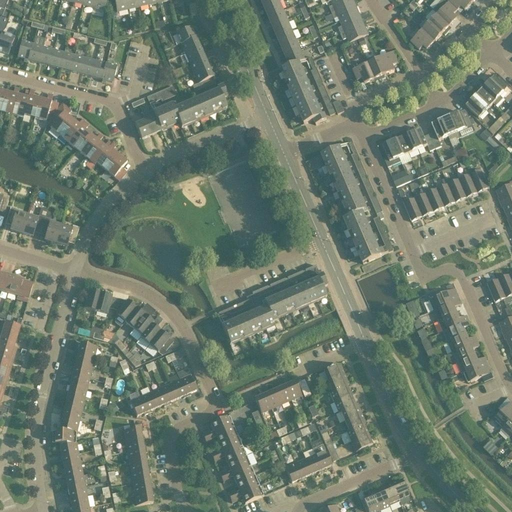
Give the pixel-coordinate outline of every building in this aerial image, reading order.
[(8,0),(6,0),(0,0),(0,16),(8,19),(10,13),(4,10),(8,0)] [(84,0),(83,6),(93,9),(95,0),(84,0)] [(107,0),(95,0),(93,9),(104,12),(107,0)] [(128,11),(124,0),(113,0),(117,13),(128,11)] [(138,9),(136,0),(124,0),(128,11),(138,9)] [(149,6),(147,0),(136,0),(138,9),(149,6)] [(260,0),(264,8),(279,2),(278,0),(260,0)] [(331,14),(357,3),(355,0),(353,0),(352,0),(335,0),(327,4),(331,2),(333,6),(329,8),(331,14)] [(444,0),(433,12),(437,15),(450,27),(457,19),(453,16),(457,12),(449,3),(448,4),(444,0)] [(451,0),(449,3),(457,12),(461,8),(465,12),(473,3),(468,0),(451,0)] [(279,2),(264,8),(268,18),(283,12),(279,2)] [(340,23),(359,15),(356,8),(358,7),(357,3),(331,14),(334,20),(338,18),(340,23)] [(191,18),(198,16),(195,4),(188,5),(191,18)] [(283,12),(268,18),(273,28),(288,22),(283,12)] [(340,35),(366,24),(364,20),(362,21),(359,15),(340,23),(342,27),(338,29),(340,35)] [(430,23),(442,35),(443,35),(445,37),(449,33),(447,31),(450,27),(437,15),(430,23)] [(288,22),(273,28),(277,38),(292,32),(288,22)] [(422,31),(435,43),(442,35),(430,23),(422,31)] [(368,36),(365,29),(367,28),(366,24),(340,35),(343,41),(347,39),(349,44),(368,36)] [(0,25),(0,52),(8,56),(14,39),(1,34),(4,27),(0,25)] [(176,35),(180,45),(204,34),(203,32),(194,36),(191,28),(176,35)] [(435,43),(422,31),(411,43),(419,51),(423,47),(427,51),(435,43)] [(292,32),(277,38),(281,48),(296,41),(292,32)] [(206,37),(204,34),(180,45),(185,55),(200,48),(197,41),(206,37)] [(363,38),(358,41),(360,47),(366,45),(363,38)] [(296,41),(281,48),(285,58),(301,51),(296,41)] [(32,45),(21,43),(17,58),(24,60),(23,64),(27,65),(28,61),(32,45)] [(32,45),(28,61),(39,64),(43,48),(32,45)] [(43,48),(39,64),(49,67),(53,51),(43,48)] [(189,65),(213,54),(212,52),(203,56),(200,48),(185,55),(189,65)] [(53,51),(49,67),(60,70),(64,54),(53,51)] [(301,51),(285,58),(290,68),(281,72),(297,65),(305,62),(301,51)] [(376,57),(385,76),(395,72),(393,67),(398,64),(393,53),(378,60),(376,57)] [(64,54),(60,70),(70,72),(74,56),(64,54)] [(213,54),(189,65),(193,75),(208,68),(205,61),(214,57),(213,54)] [(74,56),(70,72),(81,75),(85,59),(74,56)] [(385,76),(376,57),(366,61),(375,80),(377,83),(385,79),(384,76),(385,76)] [(330,117),(336,115),(332,104),(331,104),(330,102),(331,102),(324,87),(323,87),(323,85),(323,84),(317,69),(316,69),(315,67),(316,67),(312,58),(308,60),(313,71),(311,72),(330,117)] [(85,59),(81,75),(91,78),(95,62),(85,59)] [(375,80),(366,61),(355,66),(357,69),(353,71),(357,82),(362,80),(364,85),(375,80)] [(95,62),(91,78),(102,81),(106,65),(95,62)] [(102,81),(101,84),(105,85),(106,82),(112,84),(117,68),(106,65),(102,81)] [(300,71),(297,65),(281,72),(304,126),(314,121),(316,126),(327,121),(325,116),(320,118),(317,112),(323,109),(321,104),(315,107),(310,94),(315,92),(313,87),(308,89),(302,76),(308,74),(306,69),(300,71)] [(208,68),(193,75),(198,85),(201,84),(205,82),(209,81),(212,79),(213,81),(214,81),(219,78),(217,73),(211,75),(208,68)] [(487,85),(500,97),(507,90),(494,77),(487,85)] [(493,105),(498,109),(505,102),(500,97),(487,85),(480,92),(493,105)] [(162,102),(176,96),(172,87),(147,98),(149,105),(161,100),(162,102)] [(161,132),(161,133),(179,125),(181,129),(226,110),(222,100),(227,98),(222,87),(217,90),(219,94),(204,101),(201,95),(196,97),(199,103),(186,108),(184,103),(179,105),(181,110),(175,113),(173,108),(166,111),(164,106),(159,108),(161,114),(154,117),(155,117),(161,132)] [(12,116),(17,96),(19,90),(14,89),(13,95),(6,93),(1,113),(12,116)] [(24,98),(17,96),(12,116),(23,119),(30,91),(29,93),(25,92),(24,98)] [(34,92),(30,91),(23,119),(24,117),(34,119),(40,100),(33,98),(34,92)] [(473,100),(486,112),(493,105),(498,109),(493,105),(480,92),(473,100)] [(46,122),(51,103),(53,97),(48,95),(46,101),(40,100),(34,119),(46,122)] [(486,112),(473,100),(466,107),(479,120),(486,112)] [(338,116),(344,113),(339,102),(333,104),(338,116)] [(49,121),(54,125),(50,129),(59,137),(72,121),(67,117),(71,112),(62,105),(49,121)] [(451,117),(460,139),(475,133),(466,111),(451,117)] [(497,122),(502,127),(508,121),(503,116),(497,122)] [(155,117),(154,117),(144,121),(151,136),(161,132),(155,117)] [(441,121),(448,138),(449,138),(450,142),(456,139),(458,140),(460,139),(451,117),(441,121)] [(68,144),(85,124),(82,121),(78,125),(72,121),(59,137),(68,144)] [(151,136),(144,121),(135,126),(141,141),(151,136)] [(448,138),(441,121),(432,125),(439,142),(448,138)] [(85,124),(68,144),(77,151),(90,136),(84,131),(88,126),(85,124)] [(411,134),(418,151),(428,147),(421,130),(411,134)] [(490,136),(486,130),(480,135),(484,141),(490,136)] [(402,138),(409,155),(418,151),(411,134),(402,138)] [(99,135),(95,140),(90,136),(77,151),(86,159),(99,143),(103,138),(99,135)] [(392,142),(399,159),(409,155),(402,138),(392,142)] [(401,163),(399,159),(392,142),(383,147),(388,159),(384,160),(388,169),(401,163)] [(104,147),(99,143),(86,159),(94,166),(96,164),(113,143),(111,145),(108,143),(104,147)] [(96,164),(105,171),(118,156),(112,151),(116,146),(113,143),(96,164)] [(377,215),(383,213),(376,198),(375,195),(369,180),(368,180),(367,178),(368,178),(361,162),(361,163),(360,160),(353,145),(352,143),(347,145),(348,148),(377,215)] [(506,143),(502,147),(507,151),(511,147),(506,143)] [(338,149),(321,156),(348,218),(344,220),(363,266),(389,255),(388,254),(386,249),(375,254),(371,243),(377,241),(375,236),(369,238),(364,226),(369,223),(367,218),(362,221),(360,216),(369,212),(368,209),(363,211),(361,206),(366,203),(364,198),(359,201),(353,188),(359,186),(357,181),(351,183),(346,170),(352,168),(350,163),(344,165),(338,149)] [(459,162),(468,158),(464,149),(455,153),(459,162)] [(127,163),(118,156),(105,171),(119,183),(127,173),(122,169),(127,163)] [(459,162),(457,158),(442,164),(444,168),(459,162)] [(321,162),(312,166),(314,171),(323,167),(321,162)] [(423,178),(429,175),(426,169),(420,172),(423,178)] [(467,170),(478,194),(489,189),(481,171),(473,174),(471,169),(467,170)] [(478,194),(467,170),(464,172),(466,177),(459,180),(467,199),(478,194)] [(410,183),(407,177),(396,182),(398,188),(410,183)] [(467,199),(459,180),(451,184),(449,178),(445,180),(456,204),(467,199)] [(456,204),(445,180),(442,181),(444,187),(437,190),(445,209),(456,204)] [(500,204),(511,198),(511,185),(496,192),(499,199),(498,199),(500,204)] [(445,209),(437,190),(429,193),(427,188),(423,189),(434,213),(445,209)] [(434,213),(423,189),(420,191),(422,196),(415,199),(423,218),(434,213)] [(405,203),(403,204),(411,223),(423,218),(415,199),(407,203),(405,198),(406,198),(403,192),(402,192),(402,190),(398,192),(399,193),(399,194),(401,199),(403,198),(405,203)] [(3,196),(2,199),(0,197),(0,209),(5,211),(9,198),(3,196)] [(506,215),(511,211),(511,198),(500,204),(502,209),(503,209),(506,215)] [(6,222),(12,224),(10,231),(21,235),(27,216),(16,213),(17,210),(10,208),(6,222)] [(27,216),(21,235),(32,238),(35,230),(41,232),(45,219),(39,217),(38,220),(27,216)] [(386,249),(388,254),(394,252),(393,250),(394,250),(387,235),(387,236),(386,233),(379,218),(374,220),(386,249)] [(45,219),(41,232),(46,234),(44,242),(55,245),(61,227),(50,223),(51,220),(45,219)] [(67,248),(69,241),(75,242),(79,229),(73,227),(72,230),(61,227),(55,245),(67,248)] [(254,300),(318,272),(316,267),(252,294),(254,300)] [(2,273),(0,280),(0,292),(7,294),(12,277),(2,273)] [(289,295),(277,301),(274,295),(270,297),(272,303),(267,305),(265,301),(262,302),(266,311),(261,313),(258,308),(253,310),(256,316),(243,321),(241,315),(236,318),(238,323),(223,330),(230,346),(275,327),(273,322),(326,299),(322,289),(327,287),(322,276),(316,278),(318,283),(312,285),(310,280),(305,282),(307,288),(294,293),(292,288),(287,290),(289,295)] [(498,280),(509,305),(511,303),(510,298),(511,296),(511,282),(509,276),(498,280)] [(12,277),(7,294),(17,297),(22,283),(23,280),(12,277)] [(495,304),(503,301),(505,306),(509,305),(498,280),(487,285),(495,304)] [(17,297),(16,300),(27,304),(33,286),(22,283),(17,297)] [(427,296),(434,312),(460,301),(455,290),(437,298),(435,293),(427,296)] [(95,313),(100,295),(89,292),(84,310),(95,313)] [(100,295),(95,313),(107,316),(112,298),(100,295)] [(229,316),(253,305),(251,300),(216,315),(218,318),(229,314),(229,316)] [(434,312),(439,322),(457,314),(455,309),(462,306),(460,301),(434,312)] [(125,323),(136,309),(127,302),(116,316),(125,323)] [(136,309),(125,323),(133,330),(144,316),(136,309)] [(443,333),(469,322),(467,317),(460,320),(457,314),(439,322),(443,333)] [(144,316),(133,330),(142,337),(140,339),(153,323),(144,316)] [(503,336),(511,332),(511,319),(499,325),(502,331),(501,332),(503,336)] [(0,329),(0,333),(17,338),(20,327),(2,322),(0,329)] [(443,333),(448,343),(466,335),(464,330),(471,327),(469,322),(443,333)] [(153,323),(140,339),(149,346),(160,332),(152,325),(153,323)] [(88,338),(90,333),(79,330),(77,335),(88,338)] [(160,332),(149,346),(158,353),(161,349),(169,339),(160,332)] [(509,347),(511,345),(511,332),(503,336),(505,341),(506,341),(509,347)] [(17,338),(0,333),(0,344),(14,349),(14,348),(17,338)] [(452,354),(478,343),(476,338),(469,341),(466,335),(448,343),(452,354)] [(452,354),(457,364),(475,356),(473,351),(480,348),(478,343),(452,354)] [(0,355),(13,360),(17,349),(14,348),(14,349),(0,344),(0,355)] [(75,355),(94,359),(97,348),(80,344),(78,352),(76,351),(75,355)] [(0,366),(10,370),(13,360),(0,355),(0,366)] [(75,366),(92,370),(94,359),(75,355),(74,359),(76,359),(75,366)] [(457,364),(462,374),(466,373),(487,364),(485,359),(478,362),(475,356),(457,364)] [(129,369),(125,361),(119,364),(123,372),(128,370),(129,369)] [(487,364),(466,373),(471,383),(492,374),(487,364)] [(327,383),(344,376),(340,365),(323,373),(327,383)] [(0,378),(7,380),(10,370),(0,366),(0,378)] [(70,376),(89,380),(92,370),(75,366),(73,373),(71,372),(70,376)] [(70,387),(87,391),(89,380),(70,376),(69,380),(71,380),(70,387)] [(344,376),(327,383),(332,392),(329,393),(330,394),(348,386),(344,376)] [(180,381),(187,398),(190,397),(190,395),(197,392),(190,377),(180,381)] [(170,385),(176,401),(183,398),(183,400),(187,398),(180,381),(170,385)] [(302,394),(308,391),(304,381),(298,383),(302,394)] [(284,385),(291,402),(301,397),(295,382),(288,385),(287,383),(284,385)] [(160,390),(167,407),(171,405),(170,403),(176,401),(170,385),(160,390)] [(291,402),(284,385),(280,386),(281,388),(275,391),(281,406),(291,402)] [(348,386),(330,394),(334,404),(350,397),(346,387),(348,386)] [(65,397),(84,401),(87,391),(70,387),(68,394),(66,393),(65,397)] [(150,394),(156,409),(163,406),(164,408),(167,407),(160,390),(150,394)] [(281,406),(275,391),(268,394),(267,392),(264,393),(271,410),(281,406)] [(271,410),(264,393),(260,395),(261,397),(254,400),(261,415),(271,410)] [(140,398),(147,415),(151,414),(150,412),(156,409),(150,394),(140,398)] [(65,408),(82,412),(84,401),(65,397),(64,401),(66,401),(65,408)] [(350,397),(334,404),(338,414),(357,405),(354,406),(350,397)] [(147,415),(140,398),(130,403),(136,418),(143,415),(144,417),(147,415)] [(504,428),(511,419),(511,403),(496,420),(504,428)] [(357,405),(338,414),(340,413),(345,422),(361,415),(357,405)] [(60,418),(79,423),(82,412),(65,408),(63,415),(61,414),(60,418)] [(361,415),(345,422),(349,432),(347,433),(365,425),(361,415)] [(245,505),(264,497),(229,417),(210,425),(245,505)] [(79,423),(60,418),(59,422),(61,422),(60,430),(60,432),(72,433),(77,434),(79,423)] [(508,440),(511,435),(511,419),(504,428),(500,432),(508,440)] [(123,428),(124,432),(125,439),(141,436),(141,433),(143,433),(142,425),(134,426),(134,430),(130,431),(129,426),(123,428)] [(320,433),(325,431),(328,430),(326,425),(318,429),(320,433)] [(365,425),(347,433),(351,443),(367,436),(363,427),(365,426),(365,425)] [(303,430),(306,436),(316,432),(314,426),(303,430)] [(293,434),(296,441),(306,436),(303,430),(293,434)] [(60,445),(72,445),(72,433),(60,432),(60,433),(55,433),(54,444),(60,445)] [(283,439),(286,445),(296,441),(293,434),(283,439)] [(141,436),(125,439),(127,450),(145,447),(143,447),(141,436)] [(367,436),(351,443),(355,453),(372,446),(367,436)] [(59,459),(78,455),(76,444),(72,445),(60,445),(60,447),(59,448),(61,455),(59,455),(59,459)] [(488,453),(492,457),(499,450),(494,446),(491,450),(488,453)] [(145,447),(127,450),(129,462),(145,459),(144,454),(146,454),(145,447)] [(331,467),(323,447),(312,451),(315,456),(322,473),(325,472),(325,470),(331,467)] [(334,451),(328,453),(333,463),(338,461),(334,451)] [(63,469),(81,466),(78,455),(59,459),(60,463),(62,462),(63,469)] [(318,475),(322,473),(315,456),(305,460),(311,476),(318,473),(318,475)] [(145,459),(129,462),(131,473),(149,470),(149,468),(147,468),(145,459)] [(295,465),(302,482),(306,480),(305,478),(311,476),(305,460),(295,465)] [(302,482),(295,465),(284,469),(291,484),(298,481),(299,483),(302,482)] [(64,480),(83,477),(81,466),(63,469),(65,476),(63,477),(64,480)] [(149,470),(131,473),(133,484),(149,481),(148,476),(150,475),(149,470)] [(68,491),(85,487),(83,477),(64,480),(64,484),(66,484),(68,491)] [(149,481),(133,484),(135,495),(153,492),(152,489),(150,489),(149,481)] [(391,485),(398,502),(399,504),(403,507),(411,503),(401,481),(391,485)] [(381,489),(389,508),(390,508),(389,506),(398,502),(391,485),(381,489)] [(68,502),(87,498),(85,487),(68,491),(69,497),(67,498),(68,502)] [(380,511),(389,508),(381,489),(381,490),(382,492),(372,496),(379,511),(380,511)] [(153,492),(135,495),(136,507),(153,504),(152,497),(154,497),(153,492)] [(379,511),(372,496),(362,500),(366,511),(379,511)] [(72,511),(89,508),(87,498),(68,502),(69,505),(71,505),(72,511)]
